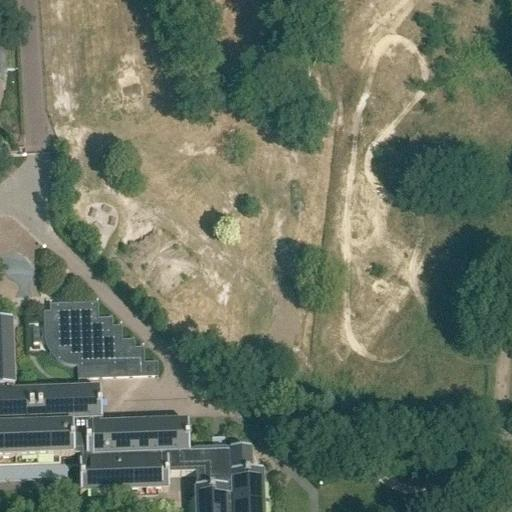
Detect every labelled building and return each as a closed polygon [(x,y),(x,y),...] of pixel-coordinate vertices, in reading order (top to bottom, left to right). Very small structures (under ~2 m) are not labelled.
[(358,0),(324,50),(383,90),(401,80),(406,88),(413,78),(411,77),(402,61),(413,56),(420,61),(423,65),(436,74),(447,68),(479,22),(507,6),(511,0),(358,0)] [(418,77),(371,134),(396,154),(443,98),(418,77)] [(364,130),(372,136),(389,110),(381,105),(364,130)] [(344,379),(440,263),(395,226),(377,247),(367,238),(409,187),(376,159),(385,148),(348,118),(312,161),(326,172),(281,227),(347,281),(300,338),(317,352),(315,355),(344,379)] [(220,157),(195,181),(221,209),(246,185),(220,157)] [(200,325),(253,363),(297,302),(250,269),(240,282),(226,272),(229,268),(216,259),(224,247),(206,234),(200,242),(183,230),(190,219),(156,194),(112,255),(151,283),(157,275),(172,286),(180,275),(217,301),(200,325)] [(144,366),(143,351),(134,352),(134,344),(122,344),(121,330),(112,330),(112,322),(98,322),(97,307),(53,308),(49,308),(49,316),(43,316),(44,342),(45,347),(47,352),(50,356),(53,360),(57,364),(61,366),(65,369),(70,369),(78,369),(78,383),(157,380),(157,366),(144,366)] [(0,485),(67,483),(66,477),(71,472),(78,472),(79,499),(168,497),(167,479),(182,478),(195,478),(195,491),(194,491),(194,511),(263,511),(262,478),(252,477),(251,455),(225,456),(224,442),(218,442),(211,442),(212,456),(189,457),(187,425),(100,428),(100,424),(101,424),(101,409),(100,392),(12,395),(12,391),(14,391),(12,325),(0,325),(0,485)]
